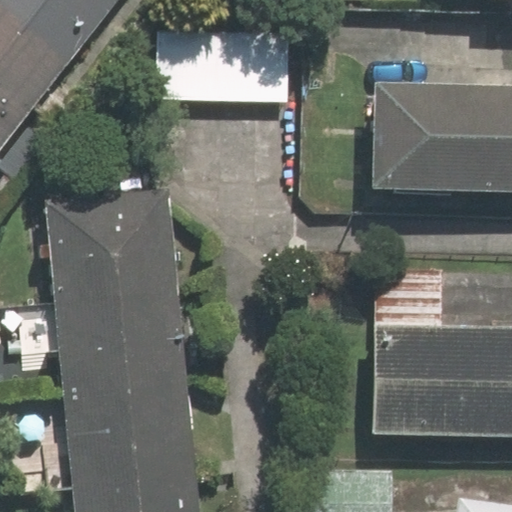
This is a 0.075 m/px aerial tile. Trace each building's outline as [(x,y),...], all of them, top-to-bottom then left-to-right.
[(0,0),(0,146),(113,0),(0,0)] [(285,34),(151,28),(148,101),(282,107),(285,34)] [(511,88),(356,85),(353,193),(511,196),(511,88)] [(190,511),(159,191),(31,204),(61,511),(190,511)] [(441,270),(363,268),(360,438),(511,440),(511,329),(440,328),(441,270)] [(385,511),(387,471),(302,468),(300,511),(385,511)] [(511,511),(511,507),(447,500),(445,511),(511,511)]
